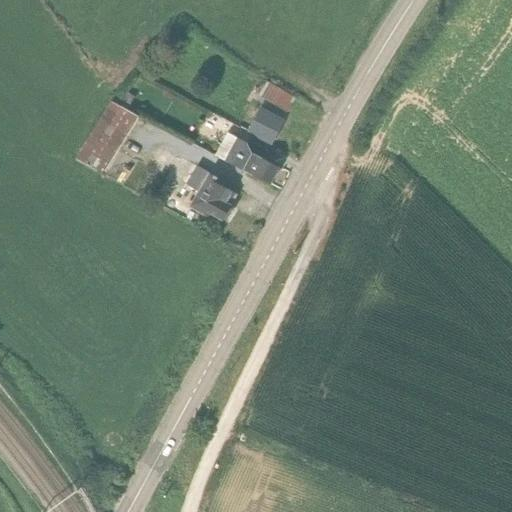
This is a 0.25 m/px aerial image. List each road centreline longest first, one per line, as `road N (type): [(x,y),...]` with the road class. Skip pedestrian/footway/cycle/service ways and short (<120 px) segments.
road 1 (secondary): [(129,511),(413,0)]
road 2 (track): [(324,152),(325,198),(311,238),(185,511)]
